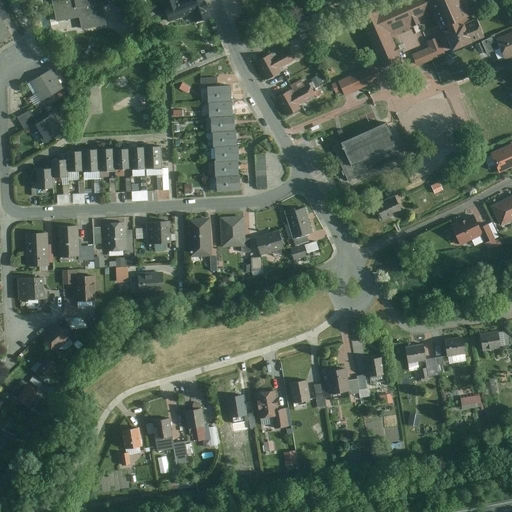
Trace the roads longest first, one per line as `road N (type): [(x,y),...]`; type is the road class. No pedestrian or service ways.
road 1 (residential): [(349,258),(96,345),(62,382),(0,489)]
road 2 (residential): [(304,178),(254,201),(6,213)]
road 3 (residential): [(511,313),(406,329),(349,258)]
road 4 (residential): [(349,258),(511,181)]
road 5 (residential): [(25,56),(1,72),(6,213)]
road 6 (residential): [(6,213),(11,363)]
road 7 (unclassified): [(237,52),(304,178)]
road 8 (residential): [(365,0),(237,52)]
